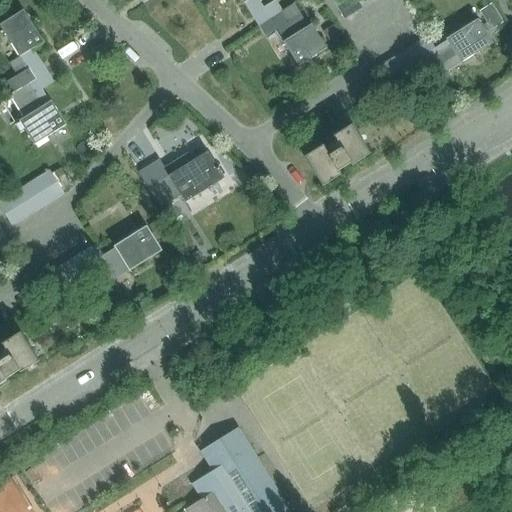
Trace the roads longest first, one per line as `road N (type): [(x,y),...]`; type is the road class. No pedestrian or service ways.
road 1 (residential): [(0,429),(325,232)]
road 2 (residential): [(0,298),(29,277),(79,192),(179,76)]
road 3 (residential): [(325,232),(511,115)]
road 4 (residential): [(254,142),(363,66),(410,0)]
